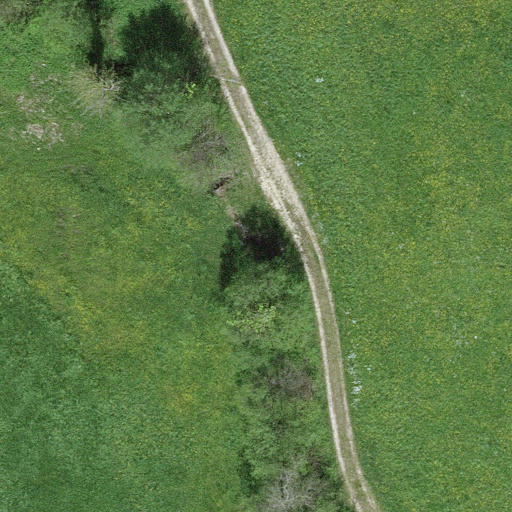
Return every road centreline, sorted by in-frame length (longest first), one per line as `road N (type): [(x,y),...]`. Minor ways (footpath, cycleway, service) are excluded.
road 1 (track): [(286,197),(320,285),(348,459),(371,511)]
road 2 (track): [(203,0),(286,197)]
